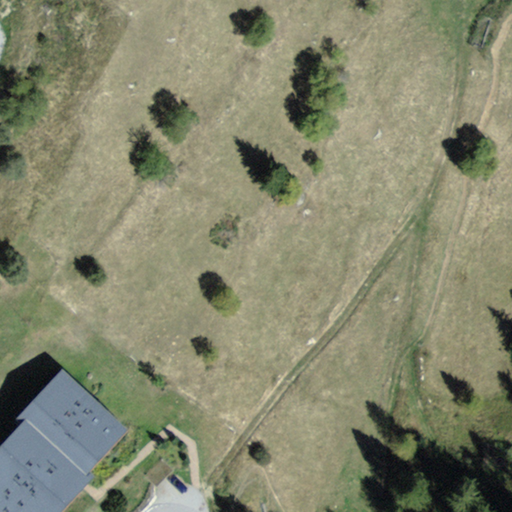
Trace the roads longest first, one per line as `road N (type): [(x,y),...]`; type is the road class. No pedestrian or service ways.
road 1 (track): [(181,511),(421,210),(459,96),(460,0)]
road 2 (track): [(416,360),(421,210)]
